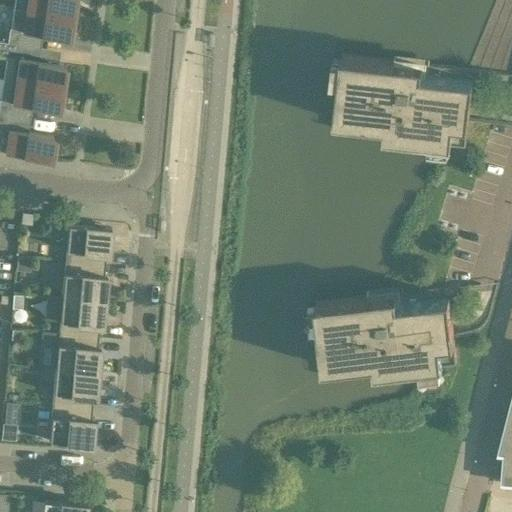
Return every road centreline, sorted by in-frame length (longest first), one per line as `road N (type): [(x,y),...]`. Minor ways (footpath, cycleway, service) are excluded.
road 1 (residential): [(123,478),(146,228),(128,195)]
road 2 (residential): [(128,195),(152,164),(165,0)]
road 3 (residential): [(128,195),(0,179)]
road 4 (residential): [(123,478),(0,465)]
